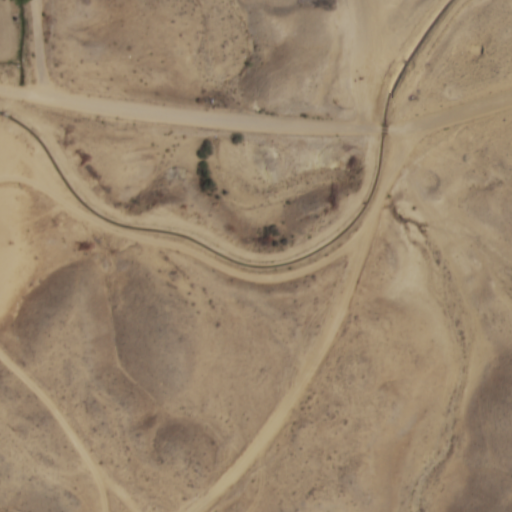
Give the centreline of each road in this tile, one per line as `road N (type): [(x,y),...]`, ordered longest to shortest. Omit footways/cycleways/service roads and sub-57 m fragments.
road 1 (residential): [(462,109),(410,144),(386,182),(312,361),(194,511)]
road 2 (tertiary): [(0,87),(257,123),(372,128)]
road 3 (tertiary): [(395,128),(511,95)]
